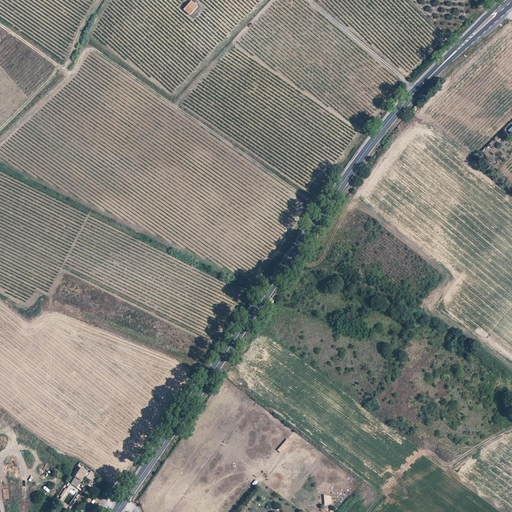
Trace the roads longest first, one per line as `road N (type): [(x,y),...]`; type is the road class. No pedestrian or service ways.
road 1 (primary): [(443,63),(385,125),(125,506)]
road 2 (track): [(414,93),(309,0)]
